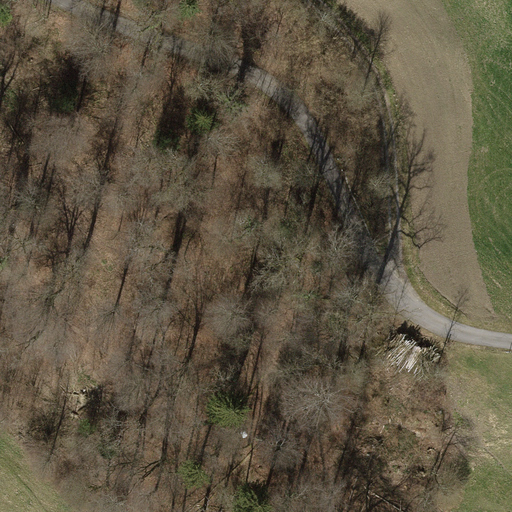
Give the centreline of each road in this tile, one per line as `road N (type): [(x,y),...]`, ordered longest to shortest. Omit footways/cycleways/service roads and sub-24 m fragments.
road 1 (track): [(511,341),(439,325),(387,286),(312,132),(277,92),(66,0)]
road 2 (track): [(315,0),(352,37),(385,102),(399,298)]
